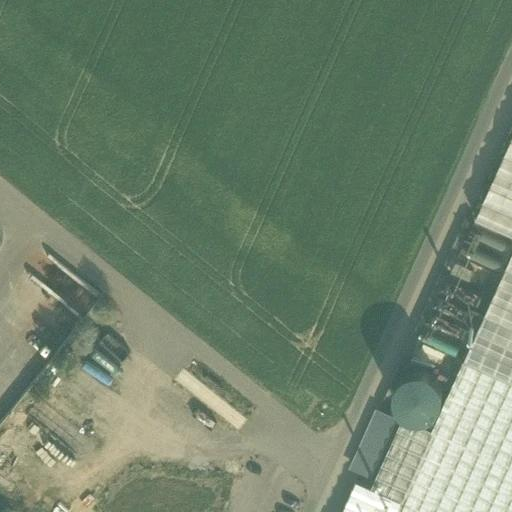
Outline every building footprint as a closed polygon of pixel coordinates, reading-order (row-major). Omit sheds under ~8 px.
[(511,135),(475,217),(511,233),(511,252),(462,362),(511,383),(511,135)] [(11,183),(80,229),(84,223),(74,216),(96,183),(34,141),(15,169),(19,171),(11,183)] [(87,288),(36,258),(27,273),(40,280),(33,292),(54,304),(44,321),(61,331),(67,321),(87,288)] [(511,511),(511,383),(462,362),(419,340),(341,511),(511,511)] [(56,492),(69,471),(25,442),(11,464),(56,492)]
